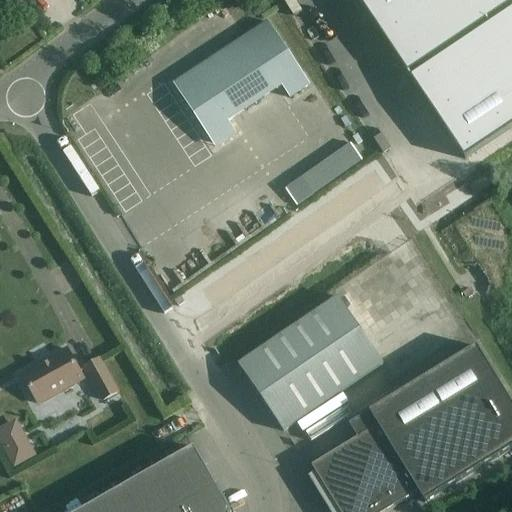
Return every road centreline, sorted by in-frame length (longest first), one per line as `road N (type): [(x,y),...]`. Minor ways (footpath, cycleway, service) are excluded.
road 1 (residential): [(167,331),(10,82)]
road 2 (residential): [(167,331),(380,179)]
road 3 (residential): [(267,511),(247,458),(167,331)]
road 4 (residential): [(10,82),(133,0)]
